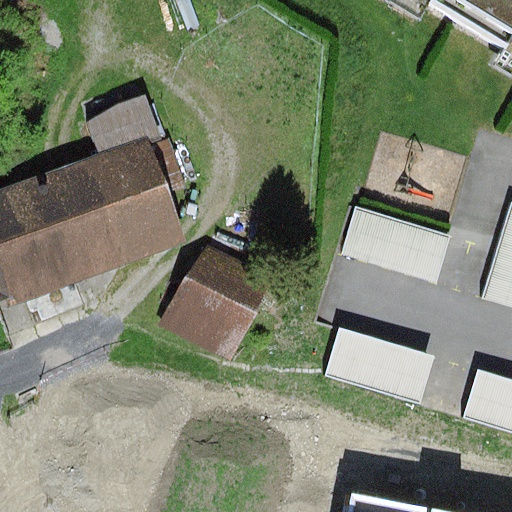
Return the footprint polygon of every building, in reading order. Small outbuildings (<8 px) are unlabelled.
[(511,0),(378,0),(418,24),(429,6),(502,50),(492,66),(511,78),(511,0)] [(97,155),(0,190),(0,303),(4,302),(7,310),(187,245),(150,144),(162,139),(146,96),(84,118),(97,155)] [(511,202),(511,203),(482,299),(511,308),(511,202)] [(450,237),(356,210),(343,256),(436,283),(450,237)] [(203,247),(162,327),(231,363),(272,283),(203,247)] [(434,356),(339,328),(326,374),(421,401),(434,356)] [(511,379),(478,369),(463,416),(511,431),(511,379)] [(433,511),(353,496),(349,511),(433,511)]
